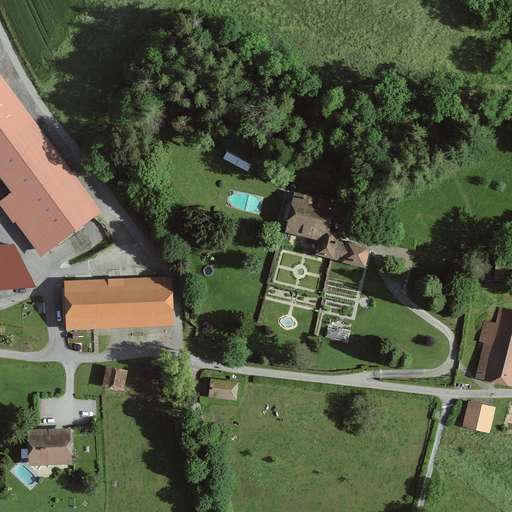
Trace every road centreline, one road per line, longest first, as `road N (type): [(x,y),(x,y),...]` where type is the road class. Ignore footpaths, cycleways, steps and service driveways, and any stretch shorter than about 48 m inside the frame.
road 1 (residential): [(198,361),(451,392)]
road 2 (unclassified): [(0,352),(147,352),(198,361)]
